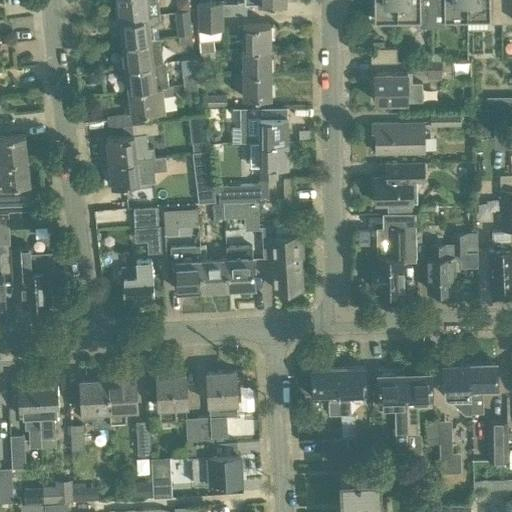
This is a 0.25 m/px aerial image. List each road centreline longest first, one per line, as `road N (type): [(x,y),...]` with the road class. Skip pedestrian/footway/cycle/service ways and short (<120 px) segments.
road 1 (residential): [(90,336),(51,0)]
road 2 (residential): [(335,325),(334,0)]
road 3 (residential): [(90,336),(274,328)]
road 4 (residential): [(283,511),(274,328)]
road 5 (residential): [(335,325),(511,320)]
